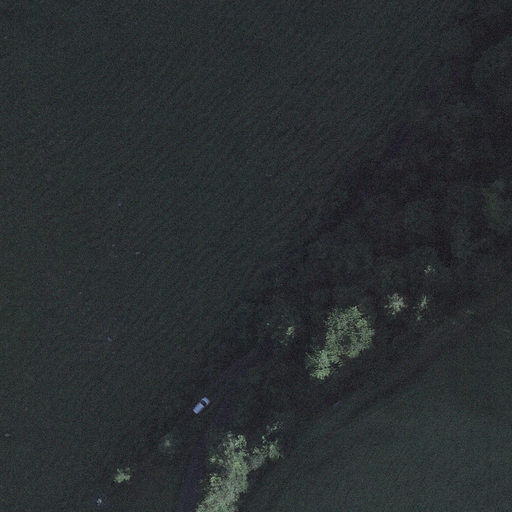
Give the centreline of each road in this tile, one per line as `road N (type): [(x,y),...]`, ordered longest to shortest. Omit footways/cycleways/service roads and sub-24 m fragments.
road 1 (unclassified): [(500,0),(248,366),(194,468),(184,511)]
road 2 (track): [(252,511),(293,451),(511,281)]
road 3 (track): [(248,366),(203,401),(118,511)]
